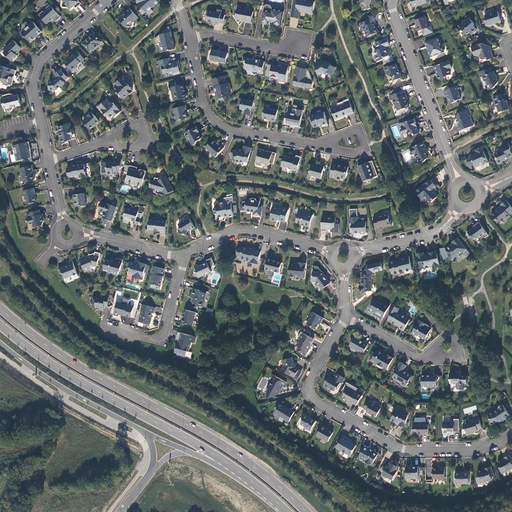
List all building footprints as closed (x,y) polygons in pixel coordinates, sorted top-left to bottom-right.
[(81,4),(78,0),(61,0),(62,1),(62,7),(68,7),(70,10),(75,6),(76,8),(81,4)] [(137,0),(137,3),(138,3),(146,12),(158,2),(157,0),(137,0)] [(315,2),(305,0),(293,0),(292,9),(300,11),(312,13),(315,2)] [(281,26),(284,11),(272,9),(272,8),(272,7),(270,5),(267,4),(265,5),(264,6),(263,11),(264,11),(262,22),(269,24),(270,22),(274,23),(274,25),(281,26)] [(48,10),(45,13),(43,11),(39,15),(47,24),(51,20),(50,19),(52,17),(53,19),(56,22),(61,17),(50,5),(49,5),(47,7),(46,8),(48,10)] [(138,18),(130,8),(126,13),(124,15),(122,15),(121,16),(118,18),(122,22),(124,22),(124,26),(130,27),(131,22),(133,22),(138,18)] [(253,17),(254,12),(249,11),(250,9),(246,8),(244,9),(244,10),(238,9),(237,15),(234,16),(238,23),(242,20),(245,20),(245,22),(253,23),(254,19),(253,17)] [(221,14),(222,10),(217,9),(216,12),(207,11),(206,16),(208,16),(207,21),(215,23),(214,24),(219,25),(219,23),(224,24),(225,14),(221,14)] [(300,11),(292,9),(291,16),(299,18),(300,11)] [(493,12),(492,13),(485,16),(485,17),(484,19),(486,24),(489,26),(493,24),(501,21),(497,10),(493,12)] [(368,20),(360,23),(361,26),(363,27),(364,31),(366,32),(367,36),(368,36),(369,37),(372,36),(373,34),(378,32),(377,28),(376,28),(375,26),(374,26),(373,23),(375,23),(376,17),(369,16),(368,20)] [(425,16),(415,20),(417,27),(416,27),(418,31),(428,28),(426,22),(427,21),(425,16)] [(289,27),(296,28),(298,19),(291,18),(289,27)] [(463,20),(457,26),(461,31),(462,30),(466,35),(470,32),(472,34),(477,30),(473,25),(473,22),(469,18),(464,22),(463,20)] [(42,32),(34,22),(24,31),(23,38),(27,38),(31,43),(36,38),(36,37),(42,32)] [(172,36),(173,36),(169,27),(162,32),(163,34),(160,35),(155,39),(156,44),(162,43),(164,52),(175,49),(172,39),(171,39),(170,36),(172,36)] [(95,33),(83,44),(90,52),(93,50),(94,50),(100,45),(100,44),(103,41),(95,33)] [(444,52),(438,37),(437,37),(425,42),(431,57),(444,52)] [(387,38),(375,43),(378,50),(375,51),(376,55),(375,56),(377,62),(384,59),(384,57),(392,54),(390,49),(386,50),(385,47),(390,45),(387,38)] [(22,48),(14,41),(7,47),(7,49),(4,53),(12,61),(18,56),(16,54),(22,48)] [(489,46),(481,43),(471,47),(475,57),(479,55),(481,59),(483,60),(487,58),(488,60),(494,58),(489,46)] [(228,53),(212,50),(210,60),(220,62),(220,63),(226,64),(228,53)] [(72,72),(77,67),(76,66),(85,59),(78,51),(68,59),(67,59),(64,62),(72,72)] [(168,58),(159,60),(161,69),(163,69),(164,74),(169,73),(169,74),(174,73),(174,75),(181,73),(179,67),(180,67),(179,60),(173,62),(173,63),(169,64),(168,58)] [(262,74),(265,62),(260,61),(260,60),(256,59),(255,60),(244,58),(243,59),(243,61),(243,63),(246,63),(245,68),(246,70),(258,72),(257,73),(262,74)] [(333,75),(336,68),(331,65),(332,64),(324,61),(321,62),(322,63),(315,66),(318,75),(323,73),(327,75),(328,73),(333,75)] [(449,61),(434,66),(437,74),(438,73),(439,75),(438,77),(439,79),(441,80),(446,78),(445,76),(451,74),(449,69),(452,67),(449,61)] [(281,67),(272,65),(270,76),(279,78),(279,81),(286,83),(289,66),(282,64),(281,67)] [(393,81),(402,78),(400,73),(396,64),(384,68),(386,73),(388,73),(389,75),(392,76),(393,81)] [(12,69),(0,65),(0,77),(1,78),(2,79),(1,81),(2,82),(8,84),(9,80),(8,78),(10,74),(11,75),(12,69)] [(314,87),(314,83),(309,71),(308,71),(303,70),(303,69),(297,68),(296,75),(295,86),(310,89),(314,87)] [(481,77),(483,77),(484,81),(486,81),(488,85),(490,84),(492,89),(494,87),(498,82),(496,76),(495,76),(493,72),(492,72),(490,68),(479,72),(481,77)] [(67,77),(60,69),(55,74),(57,77),(53,80),(50,80),(49,91),(55,91),(60,87),(62,87),(65,84),(65,83),(63,81),(67,77)] [(124,76),(115,84),(118,87),(114,90),(118,95),(120,94),(123,98),(128,95),(130,95),(132,92),(133,90),(132,89),(132,88),(130,86),(129,86),(128,85),(130,83),(124,76)] [(225,78),(225,76),(212,79),(216,93),(217,92),(218,94),(216,96),(218,101),(224,100),(224,97),(230,96),(228,90),(231,89),(230,84),(228,78),(225,78)] [(175,82),(169,84),(171,90),(172,91),(173,96),(177,95),(178,96),(179,100),(186,98),(187,96),(187,93),(185,93),(185,92),(184,92),(184,89),(183,84),(176,86),(175,82)] [(459,85),(443,91),(445,96),(447,95),(451,103),(456,101),(456,100),(461,99),(458,91),(460,90),(459,85)] [(404,90),(389,96),(391,101),(393,100),(395,105),(396,106),(398,111),(404,108),(406,109),(409,108),(406,100),(408,99),(404,90)] [(9,94),(3,95),(4,98),(2,99),(4,107),(12,110),(14,107),(21,105),(19,98),(18,95),(16,95),(10,94),(9,94)] [(504,94),(493,97),(496,106),(497,107),(499,112),(503,111),(504,109),(505,110),(509,109),(507,100),(506,100),(504,94)] [(253,109),(254,101),(239,98),(238,104),(241,104),(241,109),(245,110),(245,114),(251,115),(252,109),(253,109)] [(107,100),(99,107),(105,115),(107,115),(110,119),(114,116),(115,118),(121,112),(113,104),(112,105),(107,100)] [(331,108),(335,120),(340,118),(340,117),(345,116),(354,113),(349,100),(344,103),(344,104),(338,106),(331,108)] [(186,105),(172,109),(174,114),(176,114),(177,120),(187,118),(186,111),(187,110),(186,105)] [(265,107),(263,118),(276,121),(278,110),(265,107)] [(298,109),(293,108),(292,113),(288,113),(287,118),(285,118),(283,126),(286,126),(286,127),(288,127),(288,126),(291,127),(291,125),(291,123),(295,123),(295,126),(300,127),(303,110),(298,109)] [(470,119),(466,110),(458,113),(454,124),(459,126),(460,131),(474,126),(471,118),(470,119)] [(100,121),(92,112),(88,115),(89,117),(83,122),(90,129),(96,124),(96,125),(100,121)] [(328,125),(324,112),(313,115),(311,116),(314,127),(323,125),(323,127),(328,125)] [(416,123),(414,119),(403,123),(404,126),(404,127),(402,128),(401,130),(402,133),(404,134),(406,133),(407,131),(408,130),(410,135),(414,133),(415,135),(419,133),(417,126),(416,127),(415,124),(416,123)] [(70,123),(58,127),(60,133),(59,133),(60,135),(61,135),(61,136),(60,137),(62,144),(68,142),(68,141),(72,140),(71,135),(75,134),(73,128),(72,129),(70,123)] [(199,131),(196,127),(186,133),(185,135),(187,138),(189,138),(193,145),(196,144),(197,141),(202,139),(198,132),(199,131)] [(213,139),(206,147),(211,152),(211,153),(216,158),(224,148),(220,145),(219,146),(217,143),(217,142),(213,139)] [(29,142),(12,146),(13,150),(15,150),(16,154),(15,154),(16,161),(19,160),(19,161),(21,160),(32,157),(31,152),(29,152),(29,150),(31,149),(29,142)] [(426,149),(423,142),(412,148),(411,149),(413,153),(414,154),(415,153),(418,159),(419,158),(421,163),(425,161),(425,160),(428,158),(426,155),(427,154),(426,152),(426,149)] [(508,142),(502,144),(503,148),(500,150),(500,151),(494,154),(496,158),(496,159),(498,163),(499,164),(501,163),(502,161),(511,156),(511,153),(510,150),(511,148),(508,142)] [(252,148),(245,146),(243,150),(243,152),(240,151),(240,150),(239,149),(233,151),(235,157),(233,158),(235,163),(239,162),(244,163),(244,162),(248,162),(252,148)] [(489,162),(482,147),(476,150),(477,152),(471,155),(466,162),(475,168),(484,163),(484,165),(489,162)] [(264,150),(259,149),(255,164),(262,166),(263,163),(269,165),(270,163),(274,164),(276,153),(267,151),(267,152),(264,151),(264,150)] [(291,156),(285,154),(281,166),(293,169),(292,171),(297,173),(301,156),(296,155),(296,158),(291,157),(291,156)] [(121,167),(121,160),(114,159),(113,162),(111,162),(111,160),(107,160),(107,162),(101,162),(101,166),(102,166),(102,173),(107,173),(107,175),(114,175),(114,173),(118,174),(118,172),(120,172),(121,167)] [(372,161),(358,166),(360,174),(362,173),(363,175),(361,176),(363,182),(378,176),(372,161)] [(85,169),(85,164),(73,165),(73,167),(67,168),(69,176),(71,175),(71,177),(80,176),(80,178),(87,177),(86,172),(85,172),(84,169),(85,169)] [(337,165),(333,164),(329,177),(334,178),(335,175),(340,177),(341,178),(344,179),(346,178),(349,167),(348,166),(344,165),(343,166),(337,164),(337,165)] [(32,165),(20,169),(21,176),(23,177),(24,182),(26,182),(34,180),(35,179),(34,175),(33,174),(32,171),(33,171),(32,165)] [(321,179),(324,167),(320,165),(319,167),(310,165),(309,169),(310,170),(310,171),(311,171),(310,174),(311,175),(317,177),(318,178),(321,179)] [(138,168),(130,166),(128,175),(129,175),(127,182),(128,184),(137,186),(138,185),(143,186),(145,177),(147,172),(141,170),(140,172),(137,171),(138,168)] [(175,193),(166,176),(163,178),(162,177),(158,179),(158,178),(155,178),(154,181),(151,180),(150,187),(156,189),(155,193),(167,196),(171,195),(175,193)] [(432,178),(417,190),(418,192),(417,193),(421,198),(423,196),(426,199),(431,200),(432,201),(438,195),(435,191),(433,191),(434,188),(435,189),(438,186),(432,178)] [(34,188),(23,191),(24,197),(26,198),(27,204),(36,202),(35,196),(36,196),(34,188)] [(86,206),(84,193),(74,194),(74,195),(74,196),(74,199),(75,199),(75,201),(76,202),(76,204),(76,205),(76,207),(81,206),(82,207),(86,207),(86,206)] [(263,206),(260,205),(260,201),(257,201),(256,199),(255,198),(253,198),(252,199),(250,200),(246,199),(246,202),(240,202),(241,212),(246,211),(254,212),(254,215),(261,216),(263,206)] [(498,210),(491,216),(495,220),(497,219),(500,222),(500,223),(506,219),(507,219),(510,216),(509,215),(511,212),(511,207),(506,200),(501,204),(502,206),(497,209),(498,210)] [(117,207),(102,202),(99,210),(100,210),(98,215),(103,216),(103,218),(108,220),(107,220),(112,222),(117,207)] [(222,203),(219,204),(219,207),(217,208),(214,208),(215,213),(218,214),(219,219),(223,219),(225,216),(228,216),(228,217),(234,215),(231,203),(227,204),(226,203),(224,203),(224,202),(222,203)] [(281,209),(273,207),(272,212),(272,213),(271,220),(277,222),(278,219),(280,219),(280,220),(286,222),(289,209),(282,208),(281,209)] [(139,212),(126,208),(124,217),(132,219),(132,220),(136,222),(135,224),(139,225),(142,214),(138,213),(139,212)] [(39,210),(28,213),(29,217),(28,217),(27,219),(28,220),(27,220),(28,222),(28,223),(30,224),(33,224),(34,227),(43,225),(44,221),(43,218),(42,218),(41,214),(40,214),(39,210)] [(306,215),(299,213),(296,223),(302,224),(302,225),(310,227),(313,215),(307,214),(306,215)] [(378,217),(373,218),(376,228),(380,227),(380,226),(387,225),(387,226),(392,225),(391,220),(390,220),(388,214),(383,215),(378,216),(378,217)] [(195,227),(188,215),(184,217),(185,219),(185,220),(178,224),(182,230),(181,233),(187,235),(187,231),(191,229),(191,230),(195,227)] [(336,217),(322,216),(322,226),(325,227),(325,229),(332,229),(332,232),(339,233),(339,224),(336,224),(336,217)] [(349,218),(349,223),(352,223),(352,227),(353,228),(354,233),(360,233),(361,234),(365,234),(367,233),(366,222),(359,222),(359,217),(349,218)] [(153,230),(154,220),(150,219),(149,221),(148,229),(146,229),(145,233),(155,235),(157,233),(160,234),(160,231),(153,230)] [(161,221),(154,220),(153,230),(160,231),(160,234),(166,235),(167,220),(161,219),(161,221)] [(474,227),(469,231),(467,231),(466,236),(471,237),(474,240),(478,237),(479,238),(483,235),(485,238),(489,235),(479,222),(473,226),(474,227)] [(458,238),(452,242),(453,243),(445,249),(449,254),(448,255),(447,256),(450,260),(451,260),(455,258),(457,258),(459,256),(459,254),(463,252),(463,253),(467,250),(458,238)] [(251,263),(258,265),(262,252),(254,250),(253,251),(249,250),(244,248),(243,249),(239,248),(239,249),(237,250),(236,253),(237,255),(237,256),(241,257),(241,258),(251,261),(251,263)] [(424,253),(416,254),(418,262),(423,261),(424,263),(423,263),(424,266),(424,265),(425,268),(432,266),(433,269),(440,267),(437,254),(435,250),(428,252),(428,253),(424,254),(424,253)] [(89,255),(80,259),(81,263),(84,263),(83,266),(85,272),(91,270),(92,264),(97,266),(101,253),(95,252),(95,253),(91,254),(89,254),(89,255)] [(389,262),(392,273),(394,275),(398,274),(398,273),(405,271),(405,274),(412,272),(413,271),(409,256),(398,259),(399,261),(397,261),(397,260),(389,262)] [(106,260),(104,269),(109,270),(108,271),(112,273),(113,274),(118,275),(119,271),(120,271),(123,260),(116,258),(116,259),(111,258),(111,261),(106,260)] [(200,266),(197,265),(194,272),(198,273),(199,277),(203,276),(206,277),(207,274),(212,272),(211,269),(212,269),(214,263),(212,258),(205,261),(206,263),(200,266)] [(282,263),(268,259),(265,269),(266,270),(268,271),(270,270),(279,273),(282,263)] [(79,276),(72,260),(67,262),(68,265),(67,266),(65,265),(58,268),(60,273),(62,272),(64,278),(66,278),(72,276),(73,277),(74,278),(79,276)] [(142,280),(147,264),(140,262),(139,265),(130,262),(129,267),(130,268),(129,273),(133,274),(132,277),(142,280)] [(290,264),(289,275),(290,277),(293,277),(295,276),(299,276),(300,278),(304,278),(306,263),(299,262),(299,265),(295,265),(296,263),(291,263),(291,264),(290,264)] [(163,273),(165,269),(154,266),(152,273),(153,274),(152,278),(152,279),(151,283),(151,284),(160,286),(161,286),(163,276),(160,275),(161,273),(163,273)] [(320,272),(313,271),(312,281),(316,282),(320,286),(322,289),(330,283),(326,278),(326,277),(324,275),(322,272),(320,272)] [(369,274),(362,275),(362,286),(359,289),(363,294),(367,291),(372,291),(372,279),(373,278),(373,274),(369,274)] [(200,290),(194,289),(191,297),(193,297),(193,299),(191,300),(191,301),(192,302),(193,303),(193,304),(195,303),(197,303),(197,305),(203,306),(204,303),(203,301),(204,299),(205,298),(206,293),(201,292),(200,290)] [(109,297),(105,296),(105,298),(93,297),(93,303),(96,303),(95,307),(100,308),(100,310),(104,310),(104,306),(108,307),(109,297)] [(390,306),(383,302),(382,303),(376,299),(372,302),(373,304),(370,310),(374,312),(373,314),(379,317),(380,315),(383,317),(390,306)] [(128,305),(117,302),(114,312),(121,314),(121,315),(131,317),(134,307),(128,305)] [(155,308),(148,306),(145,305),(142,304),(141,310),(142,310),(139,322),(149,324),(150,323),(151,321),(150,319),(152,313),(154,313),(155,308)] [(197,313),(186,310),(183,323),(194,326),(195,321),(197,313)] [(403,312),(399,310),(392,322),(400,327),(399,329),(404,331),(410,319),(401,314),(403,312)] [(322,318),(311,311),(308,316),(309,318),(306,323),(310,326),(310,327),(314,329),(319,321),(320,322),(322,318)] [(428,325),(419,320),(411,334),(415,336),(416,337),(420,340),(421,337),(425,340),(429,336),(428,334),(431,330),(429,328),(428,325)] [(196,337),(178,332),(176,340),(179,341),(178,345),(177,345),(176,348),(175,351),(178,352),(177,353),(177,354),(186,356),(187,351),(189,351),(192,342),(195,343),(196,337)] [(314,339),(301,332),(298,338),(300,340),(297,345),(299,346),(297,350),(303,353),(302,354),(306,356),(310,349),(309,348),(314,339)] [(364,342),(354,337),(354,338),(350,339),(351,343),(350,346),(355,349),(356,352),(359,351),(363,353),(368,344),(364,342)] [(387,369),(393,358),(387,355),(386,356),(384,354),(383,353),(377,350),(376,353),(373,352),(371,355),(371,357),(370,360),(377,364),(377,366),(382,368),(383,367),(387,369)] [(292,357),(283,360),(284,365),(281,370),(290,375),(294,377),(299,369),(295,367),(292,357)] [(397,371),(393,377),(397,380),(401,383),(401,384),(406,387),(407,384),(408,384),(409,383),(408,382),(409,381),(411,382),(414,376),(410,374),(407,372),(406,373),(404,371),(407,366),(401,362),(396,370),(397,371)] [(460,373),(450,373),(450,379),(451,379),(452,383),(453,384),(457,384),(457,388),(458,389),(464,389),(465,388),(465,384),(467,384),(467,376),(460,376),(460,373)] [(345,378),(338,374),(336,380),(329,376),(324,385),(325,387),(328,388),(329,388),(335,391),(337,387),(338,387),(341,383),(342,383),(345,378)] [(440,377),(434,374),(433,376),(422,376),(422,387),(427,387),(427,391),(429,391),(430,391),(432,390),(433,390),(435,389),(436,388),(437,387),(437,382),(440,377)] [(286,382),(274,375),(272,379),(273,381),(268,390),(270,397),(278,394),(280,391),(279,391),(281,386),(284,386),(286,382)] [(354,392),(348,388),(343,397),(347,400),(347,401),(353,404),(353,403),(357,405),(362,395),(356,391),(354,392)] [(259,395),(262,405),(269,403),(266,393),(259,395)] [(381,408),(368,401),(364,408),(367,410),(366,412),(376,417),(381,408)] [(279,404),(278,404),(276,408),(276,410),(274,413),(275,413),(275,415),(278,417),(280,416),(285,419),(285,421),(289,422),(295,412),(286,407),(285,407),(279,404)] [(494,412),(488,414),(491,424),(499,422),(503,420),(510,416),(503,405),(502,405),(499,407),(499,409),(494,412)] [(400,411),(396,408),(393,413),(394,415),(391,420),(396,423),(397,422),(400,423),(400,425),(400,426),(405,427),(408,415),(404,414),(405,412),(400,411)] [(311,431),(316,421),(311,418),(310,419),(304,415),(302,418),(303,420),(301,424),(306,427),(306,428),(311,431)] [(479,417),(474,418),(475,420),(470,422),(463,424),(465,429),(466,429),(467,435),(472,434),(472,433),(478,431),(478,429),(482,428),(479,417)] [(454,422),(443,422),(443,434),(450,434),(454,434),(454,422)] [(429,424),(414,424),(411,434),(418,434),(425,434),(425,435),(429,435),(429,424)] [(322,426),(316,436),(321,438),(322,438),(328,441),(333,433),(326,429),(327,428),(322,426)] [(351,440),(343,435),(336,448),(350,456),(356,445),(352,443),(350,441),(351,440)] [(368,449),(364,447),(359,456),(367,460),(366,461),(366,462),(369,464),(371,464),(372,463),(373,463),(378,455),(374,452),(374,451),(369,448),(368,449)] [(511,458),(509,454),(504,458),(505,459),(503,460),(498,462),(502,473),(508,471),(511,468),(511,458)] [(397,466),(390,462),(388,466),(389,467),(387,468),(383,466),(380,471),(383,472),(381,475),(386,478),(388,478),(392,480),(397,471),(397,466)] [(411,467),(406,467),(406,479),(410,479),(412,477),(413,478),(419,478),(419,466),(411,466),(411,467)] [(477,478),(477,483),(485,482),(492,480),(491,477),(495,476),(491,466),(484,469),(485,470),(483,471),(478,471),(478,477),(477,478)] [(440,469),(433,469),(433,479),(438,479),(438,480),(445,480),(445,468),(440,468),(440,469)] [(464,473),(456,473),(456,478),(454,480),(454,483),(469,483),(469,472),(464,472),(464,473)]
